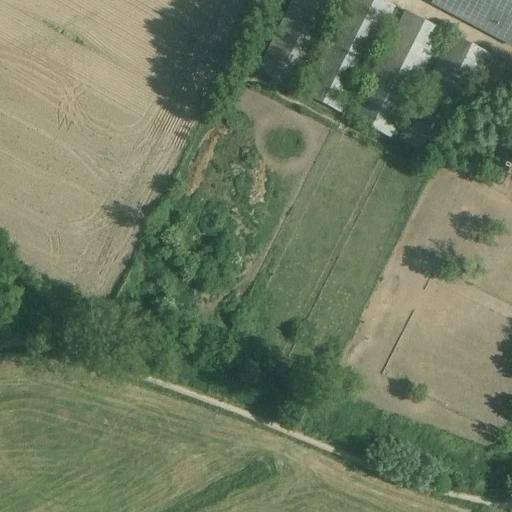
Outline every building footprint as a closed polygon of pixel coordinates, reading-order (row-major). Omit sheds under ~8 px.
[(339,0),(292,0),(258,70),(296,88),(339,0)] [(393,6),(379,0),(348,0),(303,94),(341,113),(393,6)] [(447,13),(454,0),(453,0),(436,0),(433,6),(447,13)] [(488,35),(495,21),(461,4),(454,0),(447,13),(488,35)] [(511,0),(462,0),(461,4),(495,21),(503,26),(511,30),(511,0)] [(440,27),(402,8),(350,115),(389,133),(440,27)] [(496,39),(503,26),(495,21),(488,35),(496,39)] [(511,30),(503,26),(496,39),(511,47),(511,30)] [(492,50),(454,32),(402,138),(440,157),(492,50)]
